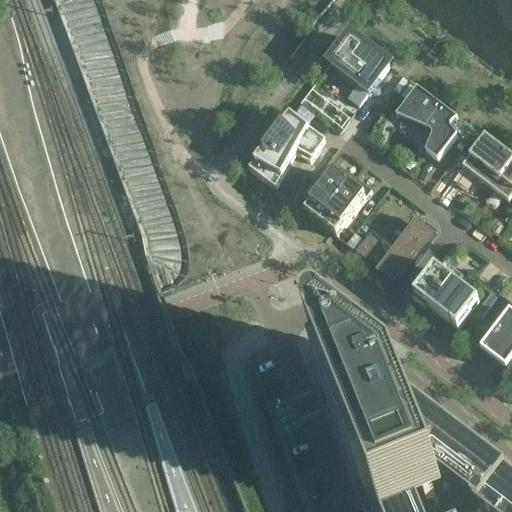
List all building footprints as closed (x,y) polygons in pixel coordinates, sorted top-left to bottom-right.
[(331,68),(358,89),(348,101),(360,110),(369,97),(370,98),(391,70),(352,41),(331,68)] [(397,120),(429,133),(430,134),(431,135),(432,136),(433,137),(433,139),(433,140),(432,141),(426,155),(439,164),(458,139),(452,133),(452,132),(452,131),(451,130),(452,129),(452,128),(453,127),(459,122),(419,92),(397,120)] [(250,174),(277,195),(298,157),(313,166),(327,147),(292,119),(250,174)] [(475,184),(510,209),(511,206),(511,162),(485,143),(454,185),(468,194),(475,184)] [(341,171),(305,217),(337,241),(372,195),(341,171)] [(279,196),(292,206),(299,195),(285,187),(279,196)] [(347,248),(399,288),(439,236),(421,222),(394,256),(370,238),(365,244),(356,237),(347,248)] [(428,315),(430,312),(458,334),(480,306),(437,272),(415,301),(413,304),(428,315)] [(476,316),(483,321),(497,302),(491,297),(476,316)] [(511,315),(482,354),(508,374),(511,367),(511,315)] [(511,511),(511,481),(496,469),(415,408),(393,390),(337,348),(336,347),(335,347),(334,346),(333,346),(332,346),(331,345),(330,345),(329,345),(328,345),(327,346),(326,346),(325,346),(324,347),(323,347),(322,348),(321,349),(321,350),(320,350),(320,351),(319,352),(319,353),(319,354),(318,355),(318,356),(318,357),(318,358),(319,361),(332,392),(325,395),(325,396),(334,419),(333,419),(332,419),(332,420),(339,438),(340,439),(342,438),(351,461),(349,461),(349,462),(356,480),(356,481),(357,481),(358,481),(368,503),(369,504),(369,503),(375,501),(379,511),(511,511)]
